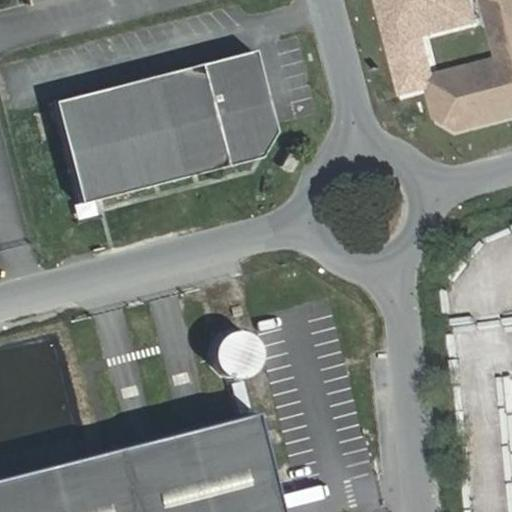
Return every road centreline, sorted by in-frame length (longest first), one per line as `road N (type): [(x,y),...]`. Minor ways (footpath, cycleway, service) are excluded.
road 1 (unclassified): [(0,302),(320,221)]
road 2 (unclassified): [(415,511),(384,252)]
road 3 (unclassified): [(357,147),(320,0)]
